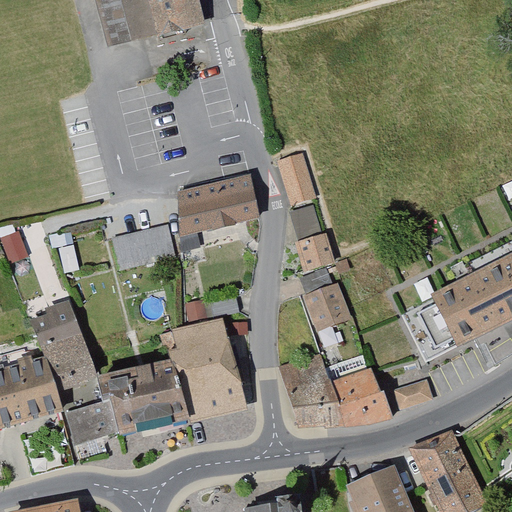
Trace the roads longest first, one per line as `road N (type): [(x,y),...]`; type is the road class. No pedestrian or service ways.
road 1 (residential): [(225,0),(266,194),(262,334),(276,456)]
road 2 (unclassified): [(511,381),(393,441),(276,456)]
road 3 (unclassified): [(143,497),(74,484),(0,503)]
road 4 (unclassified): [(276,456),(199,467),(143,497)]
